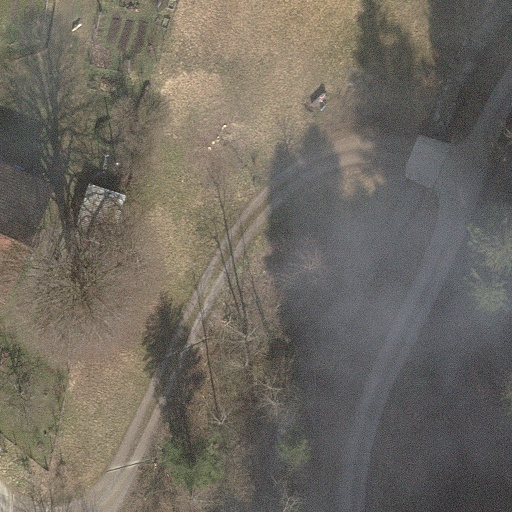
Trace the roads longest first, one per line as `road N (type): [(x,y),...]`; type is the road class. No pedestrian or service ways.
road 1 (track): [(95,511),(130,464),(225,258),(274,192),(310,165),(367,147),(411,154),(469,179)]
road 2 (unclassified): [(355,511),(374,394),(428,289),(469,179)]
road 3 (track): [(0,317),(32,299),(63,247),(71,99),(87,0)]
